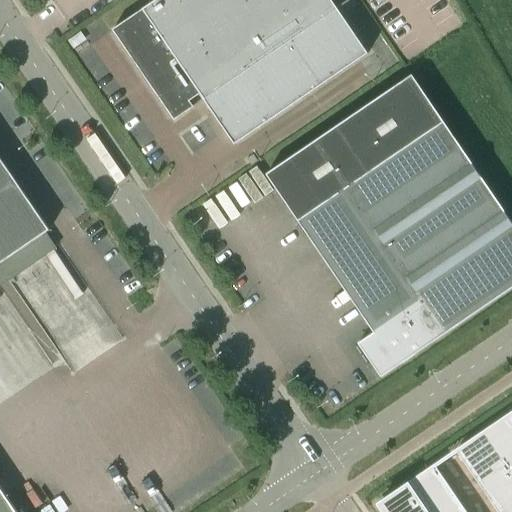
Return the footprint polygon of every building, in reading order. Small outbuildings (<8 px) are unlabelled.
[(368,54),(337,9),(331,0),(156,0),(113,30),(174,121),(194,107),(190,101),(199,95),(204,101),(204,100),(235,145),(368,54)] [(358,344),(381,377),(511,288),(511,222),(443,122),(412,76),(266,174),(374,333),(358,344)] [(0,157),(0,511),(16,511),(0,488),(0,287),(60,246),(0,157)] [(50,342),(58,331),(41,318),(33,330),(50,342)] [(511,511),(511,413),(457,452),(456,452),(497,511),(511,511)] [(467,511),(436,466),(379,505),(384,511),(467,511)]
